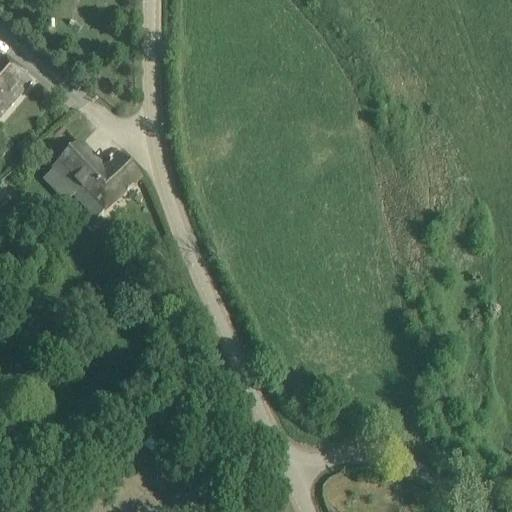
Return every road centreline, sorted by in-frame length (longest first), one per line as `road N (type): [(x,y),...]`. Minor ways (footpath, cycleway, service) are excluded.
road 1 (unclassified): [(290,475),(163,193),(142,107),(149,0)]
road 2 (unclassified): [(497,511),(371,451),(290,475)]
